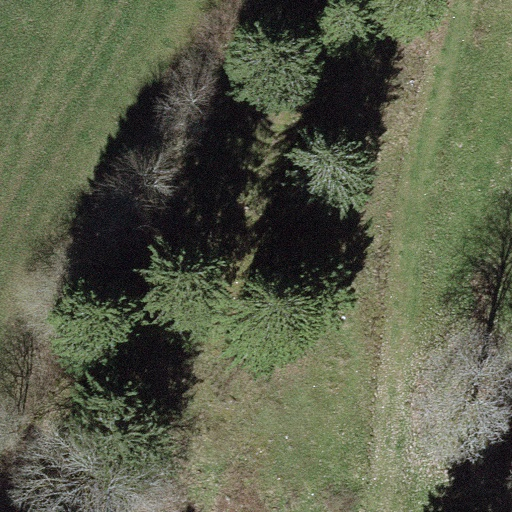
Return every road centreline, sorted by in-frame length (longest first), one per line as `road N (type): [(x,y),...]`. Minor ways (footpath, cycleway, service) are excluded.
road 1 (track): [(344,0),(48,511)]
road 2 (track): [(340,511),(407,279),(452,0)]
